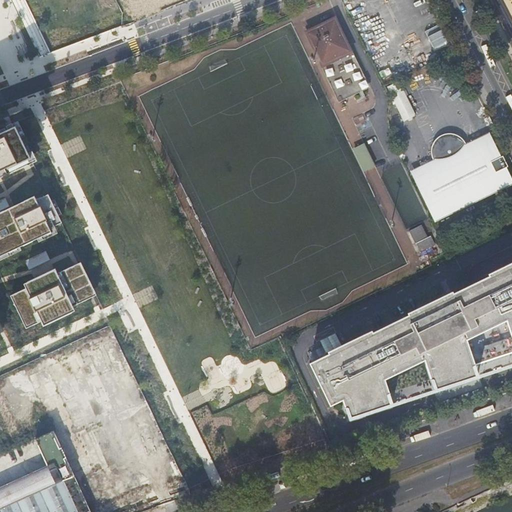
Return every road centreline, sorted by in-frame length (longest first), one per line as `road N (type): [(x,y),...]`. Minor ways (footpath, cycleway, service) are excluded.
road 1 (primary): [(511,418),(259,511)]
road 2 (unknown): [(165,511),(127,388),(109,375),(33,370)]
road 3 (primary): [(356,511),(511,450)]
road 4 (residential): [(511,125),(447,0)]
road 5 (residential): [(7,95),(133,47)]
road 6 (residential): [(133,47),(258,0)]
